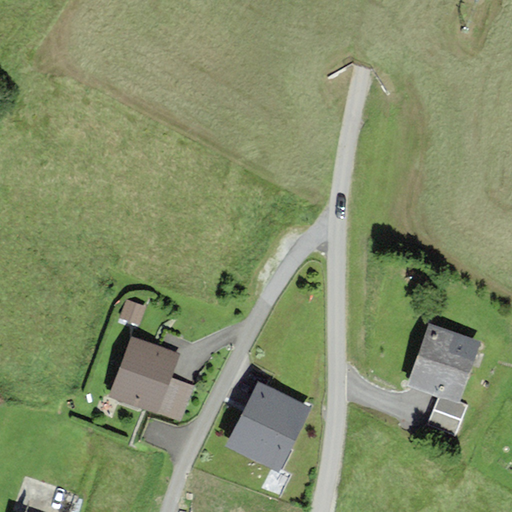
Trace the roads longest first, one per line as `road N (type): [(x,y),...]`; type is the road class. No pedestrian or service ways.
road 1 (residential): [(338,226),(301,250),(259,314),(167,511)]
road 2 (unclassified): [(338,226),(339,385),(322,511)]
road 3 (unclassified): [(372,0),(338,226)]
